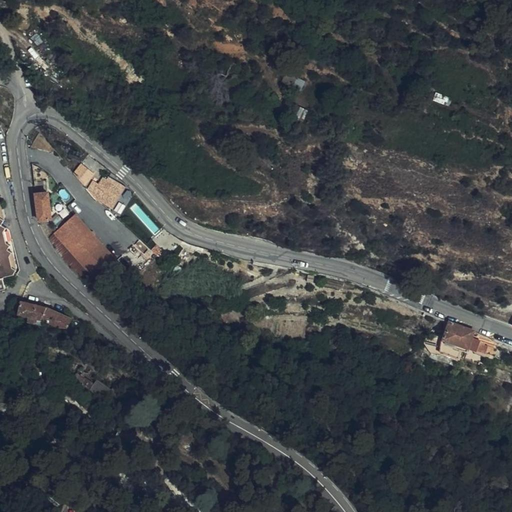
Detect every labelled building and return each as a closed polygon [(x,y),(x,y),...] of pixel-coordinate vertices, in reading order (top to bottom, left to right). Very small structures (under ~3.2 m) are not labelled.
[(85,171),(80,167),(76,171),(81,176),(85,171)] [(113,210),(126,187),(109,176),(107,179),(103,176),(99,184),(97,185),(92,182),(87,188),(97,199),(112,209),(113,210)] [(34,183),(36,194),(47,193),(46,181),(34,183)] [(38,219),(39,221),(53,219),(49,193),(47,193),(36,194),(38,219)] [(0,290),(6,289),(4,278),(14,276),(4,232),(7,228),(2,225),(5,220),(1,218),(0,213),(0,204),(1,203),(0,202),(0,290)] [(60,228),(55,232),(72,251),(92,233),(76,214),(66,223),(62,219),(57,224),(60,228)] [(71,269),(87,284),(94,278),(72,251),(55,232),(48,239),(51,245),(57,253),(63,260),(71,269)] [(72,251),(94,278),(115,260),(92,233),(72,251)] [(58,327),(68,327),(71,317),(64,315),(44,306),(21,300),(18,311),(29,314),(28,319),(34,321),(35,316),(41,318),(58,327)] [(471,338),(474,332),(474,331),(449,322),(449,323),(444,322),(437,352),(456,359),(459,351),(465,353),(467,349),(480,354),(482,348),(478,343),(478,341),(471,338)] [(484,343),(478,341),(478,343),(482,348),(480,354),(483,356),(487,347),(483,345),(484,343)] [(111,397),(118,389),(110,383),(107,386),(93,375),(90,378),(83,372),(82,374),(75,369),(69,377),(76,382),(74,384),(82,390),(86,386),(100,396),(103,392),(111,397)]
